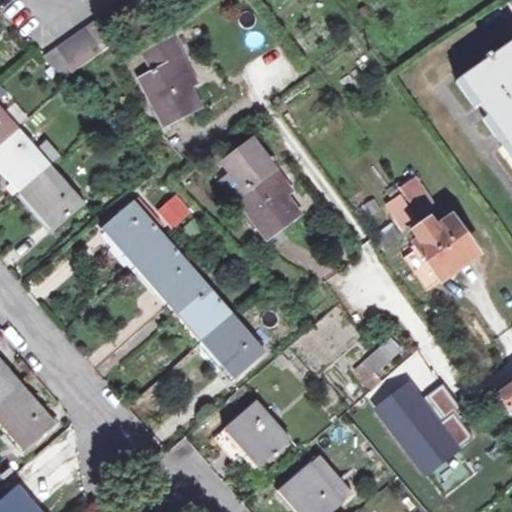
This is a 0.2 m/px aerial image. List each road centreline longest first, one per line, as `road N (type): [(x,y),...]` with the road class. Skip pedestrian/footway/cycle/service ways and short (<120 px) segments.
road 1 (residential): [(511,367),(466,397),(378,278),(357,293)]
road 2 (residential): [(206,511),(91,377)]
road 3 (residential): [(91,377),(96,483),(122,511)]
road 4 (residential): [(91,377),(0,281)]
